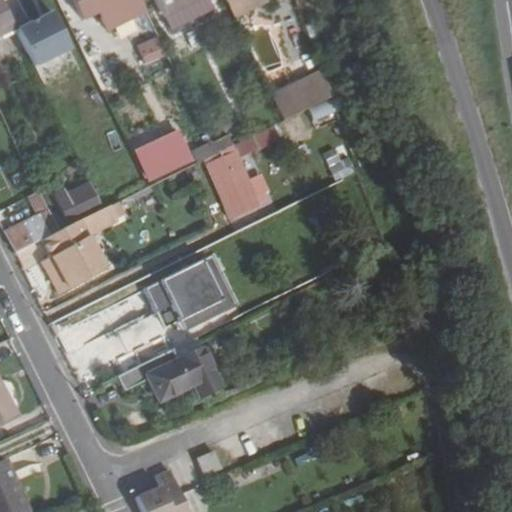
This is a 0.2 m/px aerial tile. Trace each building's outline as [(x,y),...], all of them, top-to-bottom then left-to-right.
[(0,0),(0,34),(14,27),(0,0)] [(48,0),(30,0),(41,18),(55,10),(48,0)] [(145,11),(139,0),(72,0),(82,19),(97,12),(106,30),(145,11)] [(153,0),(161,16),(193,0),(153,0)] [(213,8),(208,0),(193,0),(161,16),(168,30),(213,8)] [(223,0),(230,15),(260,0),(223,0)] [(30,20),(14,27),(28,54),(63,37),(52,14),(32,23),(30,20)] [(159,36),(136,46),(145,68),(169,58),(159,36)] [(81,50),(105,99),(120,92),(96,43),(81,50)] [(269,93),(283,120),(295,115),(306,109),(330,99),(320,70),(269,93)] [(306,109),(295,115),(301,126),(312,120),(306,109)] [(135,151),(149,180),(188,161),(175,133),(135,151)] [(211,142),(217,153),(232,146),(227,135),(211,142)] [(328,169),(334,184),(357,173),(347,147),(325,158),(329,168),(328,169)] [(208,166),(229,217),(256,206),(235,155),(208,166)] [(52,194),(69,225),(93,213),(90,207),(86,208),(75,188),(64,194),(61,189),(52,194)] [(58,230),(42,238),(52,257),(41,263),(58,294),(104,269),(87,235),(114,221),(107,207),(103,209),(93,213),(69,225),(58,230)] [(42,238),(58,230),(48,211),(3,232),(13,252),(42,238)] [(41,243),(18,254),(24,268),(48,257),(41,243)] [(211,257),(202,261),(221,302),(217,304),(222,315),(236,308),(211,257)] [(202,261),(143,290),(155,314),(170,306),(178,323),(190,317),(195,328),(222,315),(217,304),(221,302),(202,261)] [(195,328),(190,317),(178,323),(183,334),(195,328)] [(195,339),(169,351),(175,361),(200,349),(195,339)] [(175,361),(169,351),(116,376),(122,390),(146,379),(158,401),(160,400),(191,385),(197,397),(219,387),(200,349),(175,361)] [(0,425),(17,416),(0,385),(0,425)] [(212,451),(194,459),(202,477),(220,469),(212,451)] [(27,511),(4,459),(0,460),(0,511),(27,511)] [(184,511),(167,471),(156,475),(160,486),(135,497),(141,511),(184,511)]
